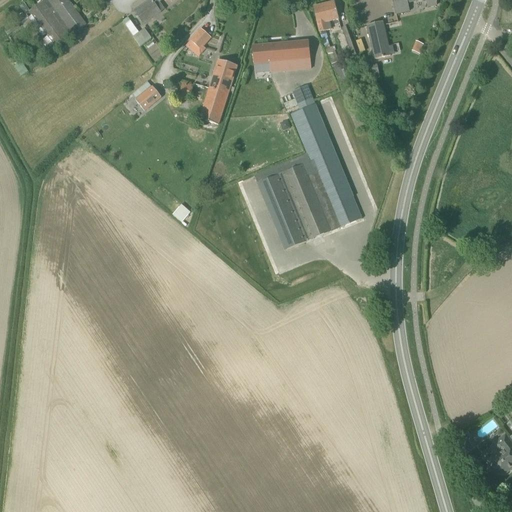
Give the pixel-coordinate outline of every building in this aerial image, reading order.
[(55,47),(86,25),(67,0),(46,0),(30,12),(55,47)] [(144,25),(161,12),(151,0),(148,0),(134,11),(144,25)] [(410,11),(408,3),(422,0),(391,0),(395,15),(410,11)] [(326,23),(339,20),(334,2),(314,7),(320,32),(327,31),(326,23)] [(25,3),(20,6),(25,13),(29,10),(25,3)] [(58,58),(26,15),(20,19),(52,62),(58,58)] [(128,18),(122,22),(139,47),(151,39),(144,29),(138,32),(128,18)] [(16,22),(4,31),(8,36),(20,27),(16,22)] [(375,60),(390,56),(382,22),(367,25),(375,60)] [(342,29),(352,57),(355,66),(350,68),(356,84),(362,81),(366,80),(364,77),(367,75),(360,54),(354,37),(351,30),(350,26),(342,29)] [(201,29),(190,41),(193,43),(188,48),(199,57),(206,49),(203,47),(211,38),(201,29)] [(361,40),(356,42),(360,53),(365,51),(361,40)] [(271,73),(311,69),(308,41),(252,46),(254,65),(270,64),(271,73)] [(416,42),(412,51),(420,54),(424,45),(416,42)] [(358,106),(356,102),(343,69),(345,68),(342,60),(339,61),(336,53),(337,53),(335,46),(325,50),(338,81),(338,82),(337,82),(358,133),(369,128),(363,115),(368,113),(364,103),(358,106)] [(218,60),(209,89),(221,93),(222,88),(230,91),(237,66),(218,60)] [(377,65),(368,66),(370,80),(379,78),(377,65)] [(189,100),(194,84),(183,81),(178,97),(189,100)] [(307,86),(293,92),(295,99),(298,105),(300,111),(315,106),(312,99),(307,86)] [(153,87),(136,101),(144,112),(161,98),(153,87)] [(200,119),(219,126),(230,91),(222,88),(221,93),(209,89),(200,119)] [(307,153),(254,176),(285,251),(362,219),(315,106),(300,111),(291,115),(307,153)] [(288,121),(280,124),(283,132),(291,129),(288,121)] [(181,204),(172,214),(180,222),(189,212),(181,204)] [(495,255),(492,249),(482,255),(486,261),(495,255)] [(456,438),(462,448),(471,442),(471,436),(468,432),(456,438)] [(492,444),(500,454),(489,462),(497,473),(502,469),(505,473),(511,468),(511,444),(505,435),(492,444)]
